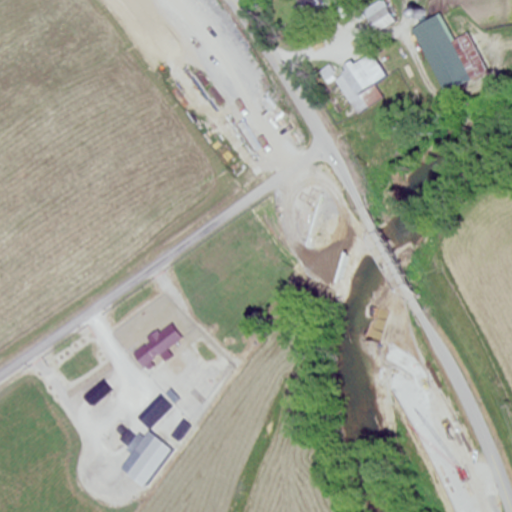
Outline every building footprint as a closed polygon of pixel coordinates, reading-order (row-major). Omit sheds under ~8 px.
[(307,0),(298,12),(316,26),(334,2),(331,0),(307,0)] [(365,13),(378,34),(395,23),(382,2),(365,13)] [(448,97),(474,84),(440,17),(414,31),(448,97)] [(388,79),(372,54),(335,78),(361,117),(386,100),(377,86),(388,79)] [(185,341),(173,325),(133,354),(145,370),(185,341)] [(76,401),(85,414),(110,398),(102,384),(76,401)] [(174,408),(162,397),(139,419),(151,431),(174,408)] [(100,427),(109,421),(104,413),(94,420),(100,427)] [(138,436),(130,446),(136,450),(119,471),(143,489),(172,451),(149,433),(144,440),(138,436)]
